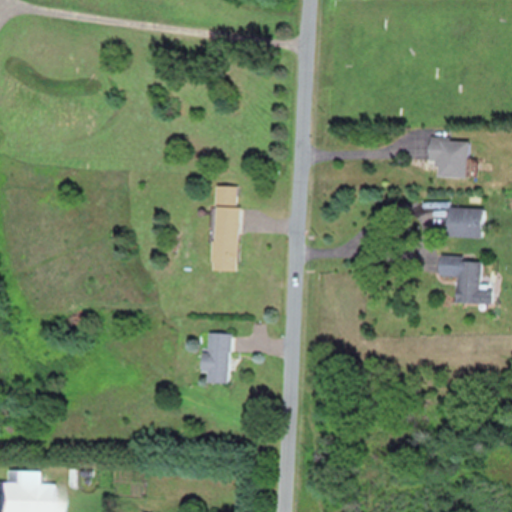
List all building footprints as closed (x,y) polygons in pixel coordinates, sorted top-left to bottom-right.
[(468,139),(428,138),(427,164),(437,164),(437,177),(467,178),(468,139)] [(212,270),(236,270),(238,186),(214,185),(212,270)] [(491,303),(491,287),(480,286),(481,258),(438,257),(438,275),(455,275),(455,302),(491,303)] [(229,333),(207,332),(207,352),(201,351),(200,371),(207,372),(206,382),(227,383),(229,333)] [(40,471),(7,470),(6,482),(0,482),(0,511),(54,511),(55,484),(40,484),(40,471)]
